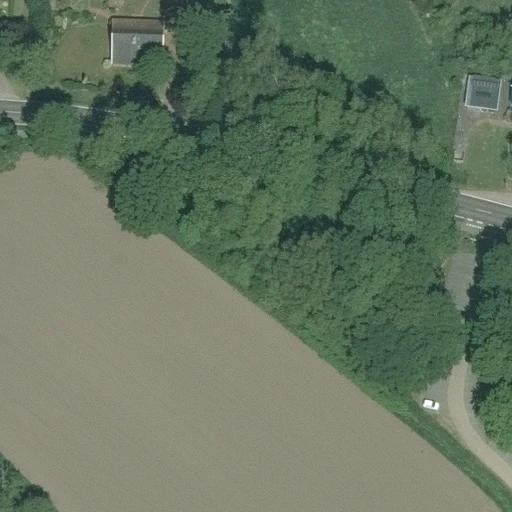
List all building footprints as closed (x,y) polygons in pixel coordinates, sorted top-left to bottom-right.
[(0,0),(0,45),(15,52),(34,0),(0,0)] [(167,0),(166,21),(187,22),(188,0),(167,0)] [(194,15),(191,66),(223,68),(226,17),(194,15)] [(116,28),(114,67),(164,71),(167,31),(116,28)] [(478,126),(499,129),(504,97),(482,94),(478,126)]
